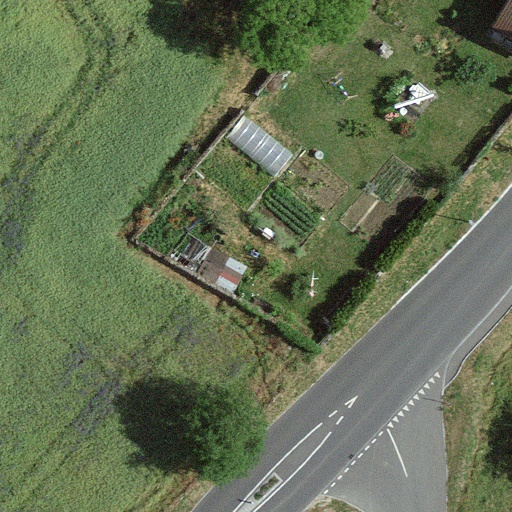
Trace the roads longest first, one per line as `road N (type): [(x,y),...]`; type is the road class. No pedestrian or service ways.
road 1 (secondary): [(237,511),(511,223)]
road 2 (track): [(395,349),(415,511)]
